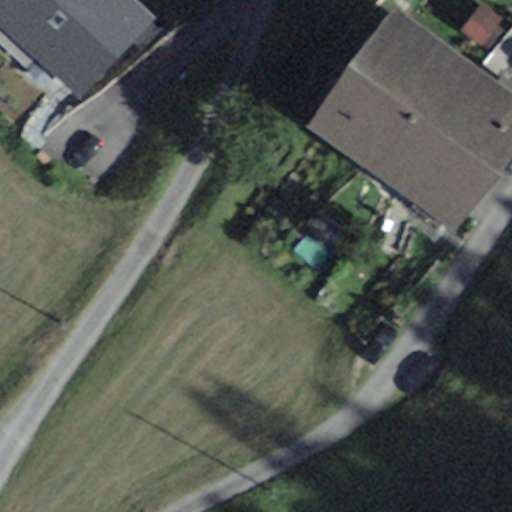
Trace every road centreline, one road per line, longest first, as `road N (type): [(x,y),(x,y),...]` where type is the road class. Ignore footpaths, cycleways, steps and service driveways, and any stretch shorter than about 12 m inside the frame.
road 1 (residential): [(0,466),(158,236),(224,121),(269,0)]
road 2 (residential): [(511,199),(387,385),(306,449),(186,511)]
